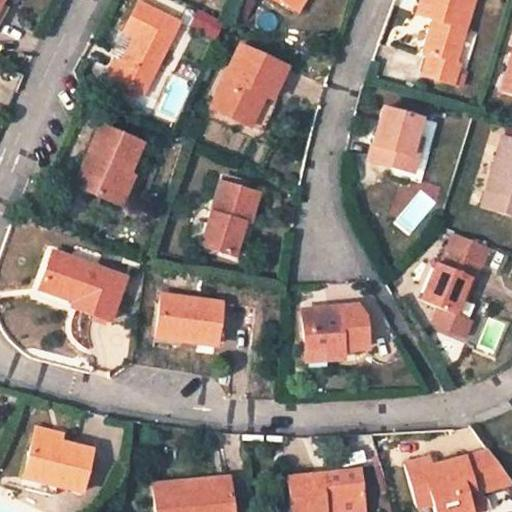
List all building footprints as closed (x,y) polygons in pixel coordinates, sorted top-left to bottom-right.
[(277,0),(296,11),(303,0),(277,0)] [(472,0),(419,0),(414,15),(431,21),(421,53),(429,55),(423,75),(450,84),(456,64),(453,63),(472,0)] [(177,22),(140,4),(125,34),(133,38),(122,60),(117,58),(108,75),(142,92),(177,22)] [(284,69),(239,46),(208,109),(241,124),(255,94),(269,100),(284,69)] [(511,54),(500,96),(511,99),(511,54)] [(275,103),(269,100),(255,94),(241,124),(261,134),(275,103)] [(419,119),(382,109),(367,161),(396,169),(400,155),(408,157),(413,137),(419,119)] [(140,144),(99,126),(72,186),(108,202),(121,172),(126,175),(140,144)] [(511,137),(504,135),(487,192),(482,209),(511,219),(511,137)] [(408,157),(415,159),(420,140),(413,137),(408,157)] [(411,173),(415,159),(408,157),(400,155),(396,169),(411,173)] [(131,176),(126,175),(121,172),(108,202),(118,206),(131,176)] [(256,194),(220,183),(199,246),(230,256),(242,221),(246,223),(256,194)] [(447,251),(478,265),(485,249),(453,236),(447,251)] [(452,316),(460,298),(467,280),(472,282),(479,265),(478,265),(447,251),(439,267),(435,265),(419,302),(437,310),(430,324),(462,338),(468,324),(452,316)] [(122,279),(50,253),(39,284),(81,299),(79,304),(77,311),(108,321),(122,279)] [(464,300),(472,282),(467,280),(460,298),(464,300)] [(37,289),(79,304),(81,299),(39,284),(37,289)] [(220,303),(161,294),(154,335),(213,344),(220,303)] [(323,309),(301,311),(304,351),(324,350),(325,360),(340,359),(339,351),(365,350),(364,316),(358,308),(336,309),(336,312),(323,313),(323,309)] [(305,361),(325,360),(324,350),(304,351),(305,361)] [(60,441),(62,434),(35,427),(33,434),(60,441)] [(80,492),(91,449),(60,441),(33,434),(23,476),(56,485),(80,492)] [(429,457),(404,464),(417,507),(432,503),(434,511),(473,511),(467,489),(474,487),(479,491),(510,483),(488,451),(440,463),(441,467),(432,469),(429,457)] [(359,470),(285,476),(287,511),(353,511),(363,511),(359,470)] [(23,476),(20,486),(54,495),(56,485),(23,476)] [(230,511),(227,478),(193,481),(152,485),(154,511),(230,511)]
